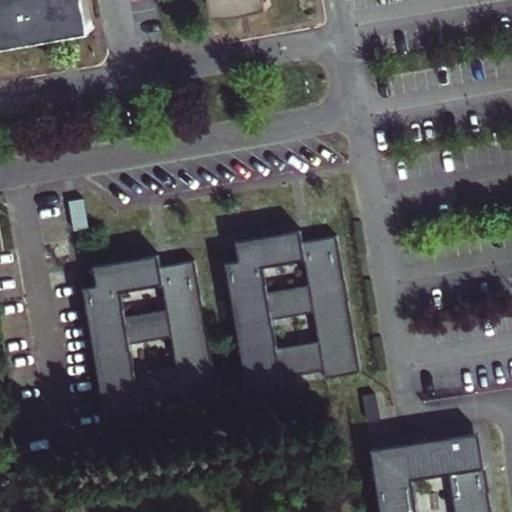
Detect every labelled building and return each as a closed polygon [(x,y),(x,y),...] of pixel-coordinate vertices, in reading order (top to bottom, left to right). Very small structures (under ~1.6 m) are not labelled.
[(0,0),(0,41),(96,26),(91,0),(0,0)] [(216,0),(218,13),(242,10),(244,12),(249,11),(251,7),(274,2),(273,0),(216,0)] [(226,262),(247,383),(324,371),(325,379),(361,372),(337,235),(303,241),(301,229),(237,240),(240,260),(226,262)] [(84,286),(105,407),(181,394),(183,402),(218,397),(195,259),(161,265),(159,253),(94,264),(98,284),(84,286)] [(467,434),(371,449),(381,511),(492,511),(485,466),(473,468),(467,434)]
